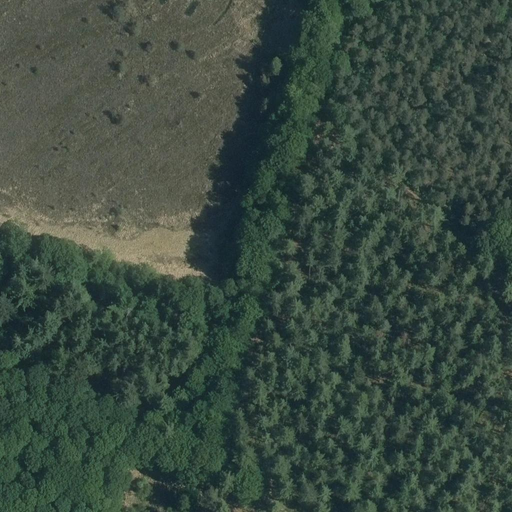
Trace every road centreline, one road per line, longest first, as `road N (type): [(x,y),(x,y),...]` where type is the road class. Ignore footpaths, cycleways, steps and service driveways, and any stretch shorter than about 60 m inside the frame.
road 1 (track): [(281,511),(219,460),(314,132)]
road 2 (track): [(0,365),(219,460)]
